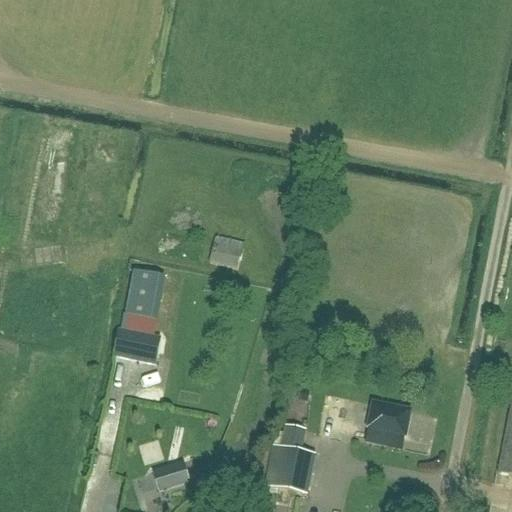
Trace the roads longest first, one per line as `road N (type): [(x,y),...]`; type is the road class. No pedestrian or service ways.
road 1 (track): [(503,186),(0,87)]
road 2 (track): [(449,511),(511,140)]
